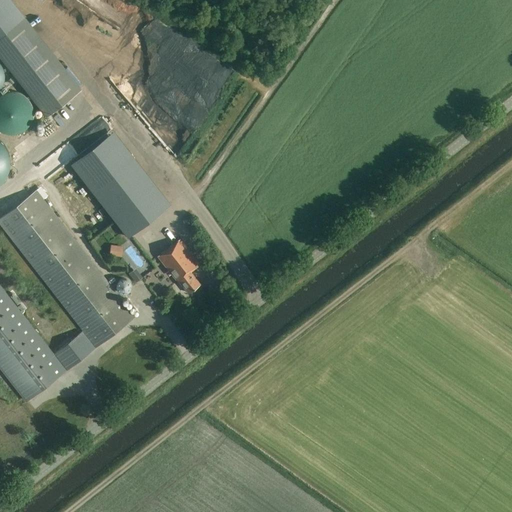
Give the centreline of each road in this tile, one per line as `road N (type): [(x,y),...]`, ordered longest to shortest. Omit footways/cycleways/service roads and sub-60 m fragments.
road 1 (tertiary): [(0,505),(511,103)]
road 2 (track): [(71,511),(511,164)]
